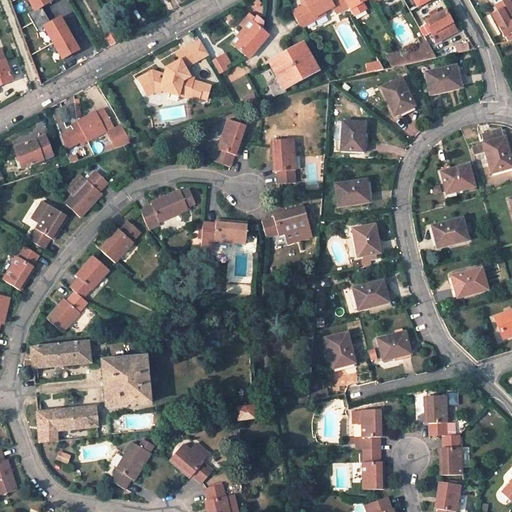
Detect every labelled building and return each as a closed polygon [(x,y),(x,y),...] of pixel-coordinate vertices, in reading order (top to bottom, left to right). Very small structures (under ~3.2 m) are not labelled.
[(28,0),(35,10),(28,14),(38,31),(44,27),(62,59),(78,50),(60,17),(50,23),(41,7),(51,1),(50,0),(28,0)] [(304,0),(306,2),(303,3),(295,8),(304,24),(315,17),(313,15),(323,10),(332,4),(337,12),(348,6),(345,0),(304,0)] [(369,0),(345,0),(348,6),(354,16),(366,9),(363,4),(369,0)] [(508,41),(511,40),(511,5),(509,0),(506,0),(496,6),(499,12),(493,15),(508,41)] [(295,8),(292,9),(300,25),(304,24),(295,8)] [(432,18),(425,21),(436,41),(456,30),(445,10),(437,15),(432,18)] [(249,58),(269,35),(261,29),(263,27),(264,22),(257,16),(255,19),(250,15),(241,26),(247,31),(235,46),(249,58)] [(109,19),(100,24),(111,46),(120,41),(109,19)] [(208,54),(200,40),(176,53),(179,60),(166,67),(164,74),(152,70),(137,78),(144,89),(147,90),(154,88),(160,90),(160,91),(169,93),(170,90),(188,95),(188,94),(199,97),(206,99),(210,86),(192,81),(193,78),(189,76),(184,67),(208,54)] [(427,41),(421,45),(424,50),(415,55),(412,50),(403,56),(403,57),(407,64),(436,57),(427,41)] [(318,71),(302,44),(270,62),(278,77),(269,82),(273,88),(281,84),(285,89),(318,71)] [(469,49),(468,44),(456,47),(457,52),(469,49)] [(0,50),(0,84),(12,80),(5,61),(4,61),(0,50)] [(227,69),(220,57),(212,61),(219,73),(227,69)] [(403,57),(394,58),(395,61),(391,62),(393,67),(407,64),(403,57)] [(367,65),(369,73),(384,69),(379,62),(367,65)] [(455,66),(426,72),(430,94),(460,88),(455,66)] [(401,78),(381,87),(395,116),(414,106),(401,78)] [(198,101),(199,97),(188,94),(188,95),(170,90),(169,93),(167,98),(177,101),(178,95),(198,101)] [(59,110),(52,112),(66,152),(106,130),(105,129),(112,125),(102,109),(96,113),(95,112),(67,128),(59,110)] [(248,126),(228,120),(217,149),(218,150),(214,161),(231,167),(235,155),(237,156),(248,126)] [(365,123),(343,122),(341,150),(363,152),(365,123)] [(120,126),(107,133),(115,147),(130,143),(120,126)] [(502,129),(483,134),(485,142),(504,137),(502,129)] [(45,136),(14,148),(22,167),(52,156),(45,136)] [(485,142),(483,143),(484,145),(472,148),(474,155),(486,151),(491,173),(511,166),(511,164),(504,137),(485,142)] [(294,138),(272,140),(274,172),(278,172),(278,184),(295,183),(294,171),(295,170),(294,138)] [(468,165),(441,171),(447,194),(474,186),(468,165)] [(65,203),(79,217),(101,194),(99,192),(107,183),(95,171),(87,180),(86,180),(86,181),(65,203)] [(86,181),(80,175),(60,198),(65,203),(86,181)] [(366,180),(335,184),(338,207),(369,201),(366,180)] [(181,193),(179,190),(150,203),(151,205),(140,210),(147,226),(158,221),(158,222),(188,209),(186,206),(181,193)] [(193,203),(188,190),(181,193),(186,206),(193,203)] [(53,239),(67,217),(49,206),(41,201),(30,219),(38,224),(35,229),(36,229),(30,240),(44,249),(51,238),(53,239)] [(276,218),(264,221),(268,236),(283,232),(286,244),(311,237),(302,207),(275,215),(276,218)] [(462,217),(432,225),(437,247),(467,239),(462,217)] [(215,223),(204,222),(203,239),(214,240),(214,241),(245,244),(247,222),(215,220),(215,223)] [(117,228),(99,248),(114,262),(133,242),(132,241),(141,232),(127,221),(119,230),(117,228)] [(372,225),(350,230),(357,257),(362,256),(363,261),(369,260),(376,258),(374,253),(378,252),(372,225)] [(17,256),(3,279),(20,290),(35,267),(32,265),(39,255),(25,247),(18,257),(17,256)] [(109,270),(93,256),(76,275),(78,277),(69,287),(74,291),(83,298),(91,289),(92,289),(109,270)] [(481,267),(451,275),(457,297),(487,288),(481,267)] [(383,280),(353,288),(358,310),(389,302),(383,280)] [(64,298),(47,318),(63,332),(80,312),(79,311),(87,302),(83,298),(74,291),(66,300),(64,298)] [(0,322),(3,323),(10,298),(0,295),(0,322)] [(511,309),(495,316),(500,332),(504,330),(507,337),(511,334),(511,309)] [(347,332),(326,338),(334,369),(354,363),(347,332)] [(404,332),(378,339),(383,360),(410,354),(404,332)] [(91,362),(88,341),(31,347),(33,368),(91,362)] [(145,356),(101,360),(105,406),(150,402),(145,356)] [(446,395),(424,396),(425,423),(429,423),(429,435),(441,435),(446,435),(445,423),(446,423),(446,395)] [(238,406),(238,421),(254,419),(253,406),(238,406)] [(56,440),(57,431),(97,426),(95,407),(37,412),(39,442),(56,440)] [(362,410),(353,410),(353,423),(362,423),(362,437),(363,437),(363,449),(380,449),(380,437),(383,437),(383,409),(362,410)] [(459,447),(459,435),(446,435),(441,435),(442,448),(439,448),(440,475),(461,475),(460,447),(459,447)] [(117,470),(111,480),(125,489),(131,479),(134,481),(150,453),(149,453),(154,446),(143,439),(138,446),(132,442),(116,470),(117,470)] [(183,444),(169,460),(190,478),(191,476),(201,483),(212,471),(203,464),(204,463),(203,462),(208,455),(195,443),(189,450),(183,444)] [(0,449),(0,448),(0,494),(17,490),(7,460),(4,461),(0,449)] [(362,462),(362,489),(384,489),(384,461),(381,461),(380,449),(363,449),(363,461),(362,462)] [(511,479),(509,482),(510,483),(501,492),(511,501),(511,479)] [(460,484),(440,482),(435,508),(439,508),(437,511),(454,511),(455,511),(456,511),(460,484)] [(223,484),(205,488),(207,500),(204,501),(206,511),(238,511),(235,495),(227,497),(227,496),(225,496),(223,484)] [(386,497),(365,505),(368,511),(395,511),(394,507),(391,509),(386,497)]
